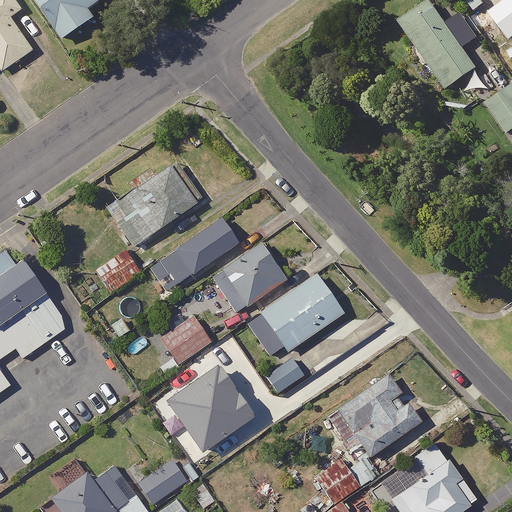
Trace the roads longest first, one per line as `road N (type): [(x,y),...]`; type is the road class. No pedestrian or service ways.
road 1 (residential): [(198,50),(511,399)]
road 2 (residential): [(198,50),(0,188)]
